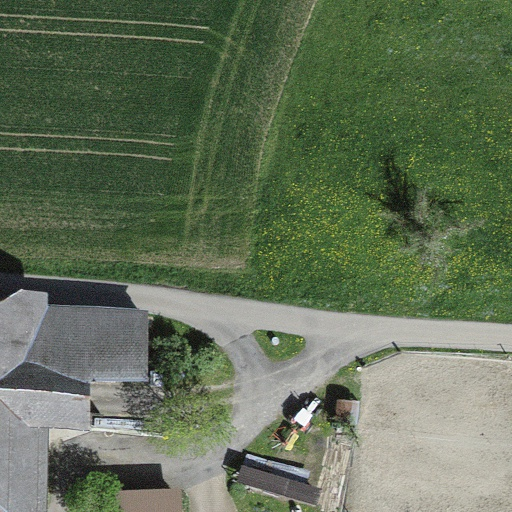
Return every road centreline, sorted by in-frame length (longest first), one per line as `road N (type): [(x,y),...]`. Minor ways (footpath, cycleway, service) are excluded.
road 1 (unclassified): [(511,340),(0,283)]
road 2 (unknown): [(271,316),(220,511)]
